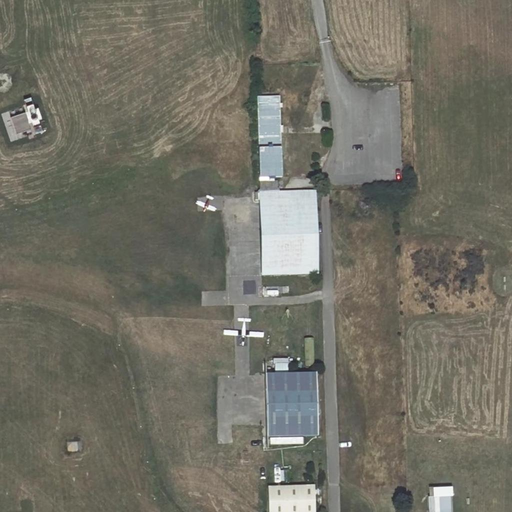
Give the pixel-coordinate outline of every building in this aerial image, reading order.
[(19,75),(0,75),(0,106),(20,106),(19,75)] [(315,191),(278,192),(278,188),(278,183),(269,184),(269,180),(282,180),(281,129),(280,99),(258,100),(261,195),(255,204),(261,204),(263,275),(317,274),(315,191)] [(318,435),(320,435),(318,373),(266,374),(267,425),(267,436),(318,435)] [(315,511),(315,485),(268,487),(269,511),(315,511)] [(455,511),(456,485),(430,486),(429,511),(455,511)]
